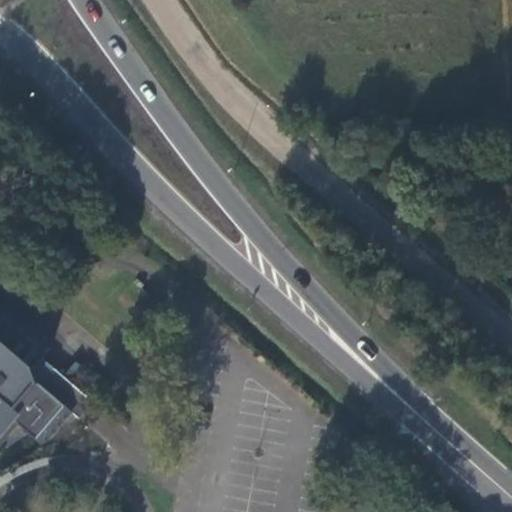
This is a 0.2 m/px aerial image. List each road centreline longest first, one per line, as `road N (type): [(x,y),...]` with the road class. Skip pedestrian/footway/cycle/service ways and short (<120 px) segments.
road 1 (tertiary): [(157,0),(239,106),(511,344)]
road 2 (primary): [(0,27),(220,253),(349,349)]
road 3 (primary): [(349,349),(84,0)]
road 4 (primary): [(349,349),(511,497)]
